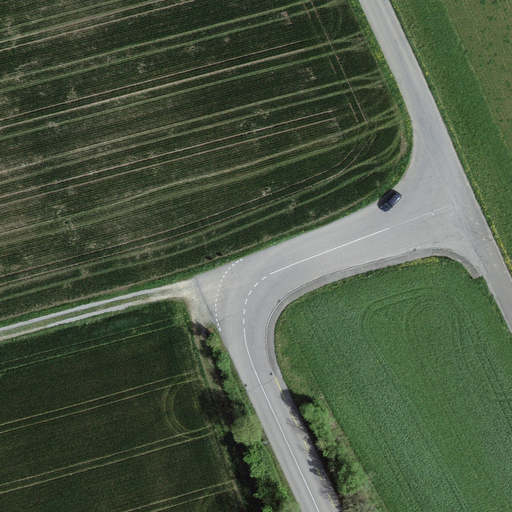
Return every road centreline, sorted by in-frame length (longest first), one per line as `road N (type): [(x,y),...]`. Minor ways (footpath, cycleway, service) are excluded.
road 1 (residential): [(459,198),(290,264),(246,301),(246,349),(319,511)]
road 2 (track): [(0,336),(201,282),(257,284)]
road 3 (residential): [(373,0),(459,198)]
road 4 (residential): [(459,198),(464,226),(511,309)]
